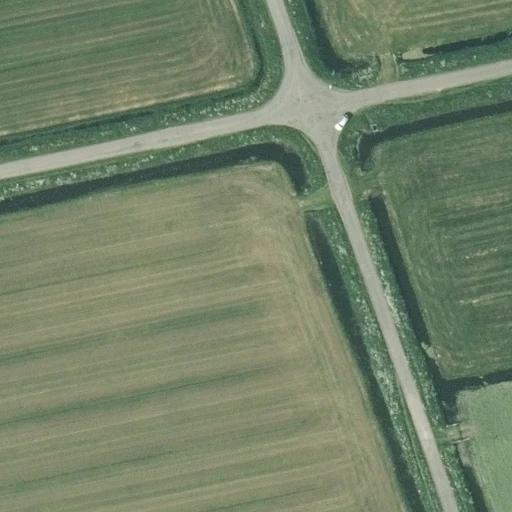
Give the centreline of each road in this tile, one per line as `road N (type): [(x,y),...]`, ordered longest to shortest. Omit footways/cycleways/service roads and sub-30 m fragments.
road 1 (unclassified): [(444,511),(299,106)]
road 2 (unclassified): [(0,174),(299,106)]
road 3 (unclassified): [(299,106),(511,63)]
